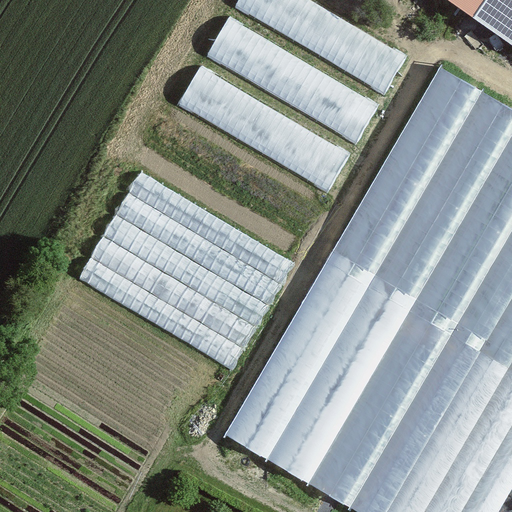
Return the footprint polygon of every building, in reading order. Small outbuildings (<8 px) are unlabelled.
[(319,0),(236,0),(234,5),(386,89),(409,49),(319,0)] [(511,0),(447,0),(511,43),(511,0)] [(228,14),(207,53),(359,137),(381,97),(228,14)] [(178,103),(332,184),(353,145),(199,64),(178,103)] [(479,87),(437,64),(377,173),(419,197),(479,87)] [(511,144),(511,100),(490,88),(431,198),(467,221),(511,144)] [(238,363),(296,254),(137,170),(79,279),(238,363)] [(511,171),(481,228),(511,245),(511,171)] [(401,223),(362,201),(299,310),(339,333),(401,223)] [(453,250),(414,229),(354,337),(393,358),(453,250)] [(502,276),(460,253),(400,363),(441,386),(502,276)] [(511,279),(392,511),(501,511),(511,492),(511,279)] [(324,361),(286,338),(222,442),(261,465),(324,361)] [(374,386),(334,364),(276,472),(316,494),(374,386)] [(366,511),(421,411),(382,390),(323,499),(347,511),(366,511)]
